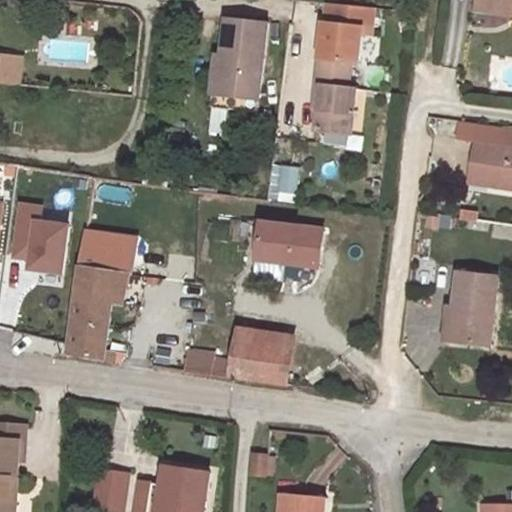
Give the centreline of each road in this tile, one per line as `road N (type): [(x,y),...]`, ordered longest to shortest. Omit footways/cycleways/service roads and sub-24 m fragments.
road 1 (residential): [(0,363),(387,422)]
road 2 (residential): [(424,82),(389,341),(387,422)]
road 3 (track): [(145,0),(153,29),(145,106),(94,101)]
road 4 (residential): [(387,422),(511,437)]
